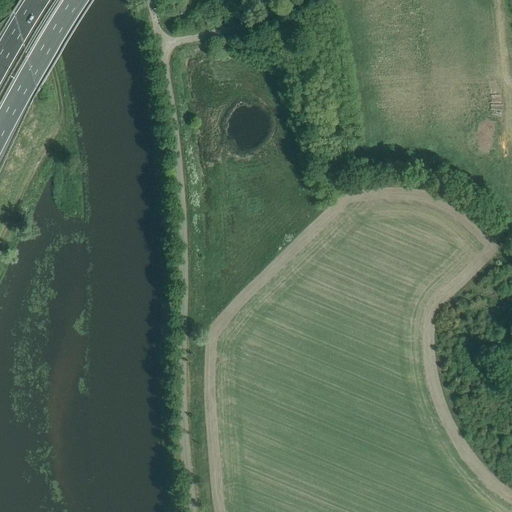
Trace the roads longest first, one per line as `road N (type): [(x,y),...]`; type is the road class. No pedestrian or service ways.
road 1 (unclassified): [(194,511),(181,388),(182,218),(160,45)]
road 2 (track): [(31,0),(58,92),(57,123),(0,240)]
road 3 (motorway): [(0,132),(75,0)]
road 4 (unclassified): [(160,45),(221,32),(294,0)]
